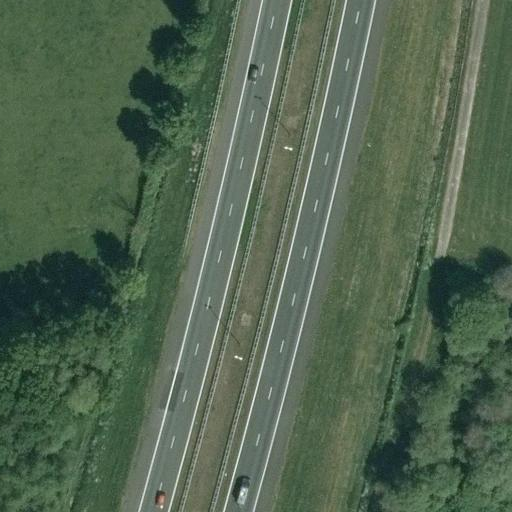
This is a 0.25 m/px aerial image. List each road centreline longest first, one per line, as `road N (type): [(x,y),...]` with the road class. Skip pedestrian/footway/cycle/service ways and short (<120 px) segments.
road 1 (motorway): [(274,0),(149,511)]
road 2 (motorway): [(239,511),(361,0)]
